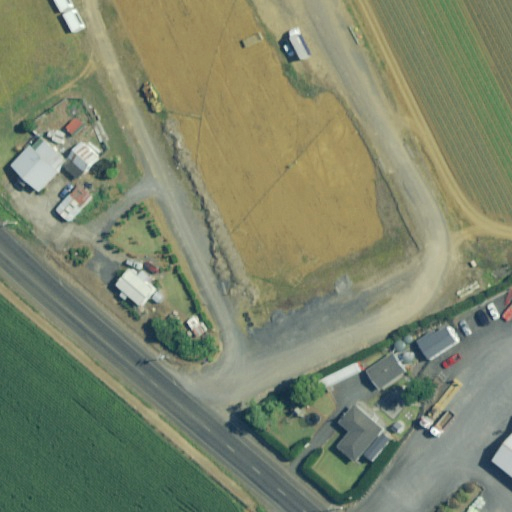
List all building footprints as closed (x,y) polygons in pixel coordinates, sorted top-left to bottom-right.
[(89,126),(80,116),(68,126),(76,136),(89,126)] [(69,162),(47,141),(38,150),(33,145),(14,164),(41,190),(69,162)] [(102,158),(87,144),(66,166),(82,180),(102,158)] [(85,206),(71,195),(58,210),(73,221),(85,206)] [(147,282),(134,270),(121,285),(144,305),(161,285),(152,277),(147,282)] [(131,301),(124,294),(116,301),(123,309),(131,301)] [(408,372),(395,353),(369,371),(382,389),(408,372)] [(386,429),(359,405),(344,423),(354,432),(341,447),(358,461),(386,429)] [(511,440),(499,457),(511,467),(511,440)]
